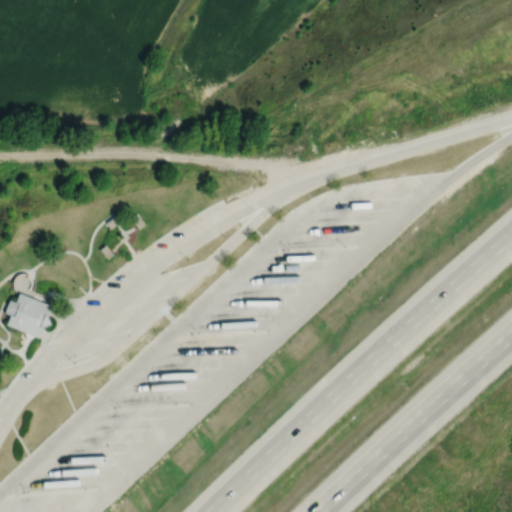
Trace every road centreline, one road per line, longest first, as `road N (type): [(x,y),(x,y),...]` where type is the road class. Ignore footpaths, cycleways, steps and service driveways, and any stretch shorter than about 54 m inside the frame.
road 1 (motorway): [(511,232),(209,511)]
road 2 (motorway): [(314,511),(511,331)]
